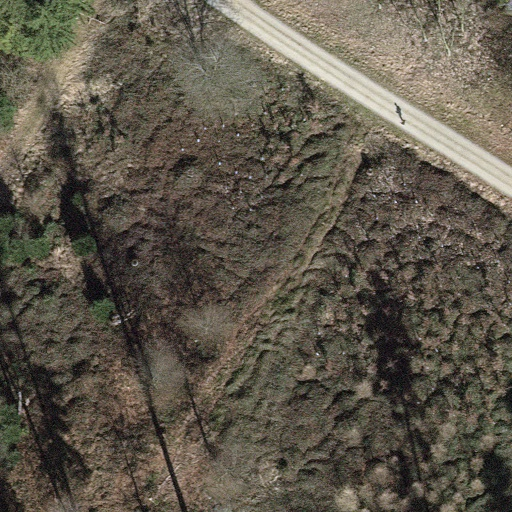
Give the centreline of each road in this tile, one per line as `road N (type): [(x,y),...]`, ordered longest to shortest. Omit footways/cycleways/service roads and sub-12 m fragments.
road 1 (track): [(511,182),(228,0)]
road 2 (track): [(136,0),(0,207)]
